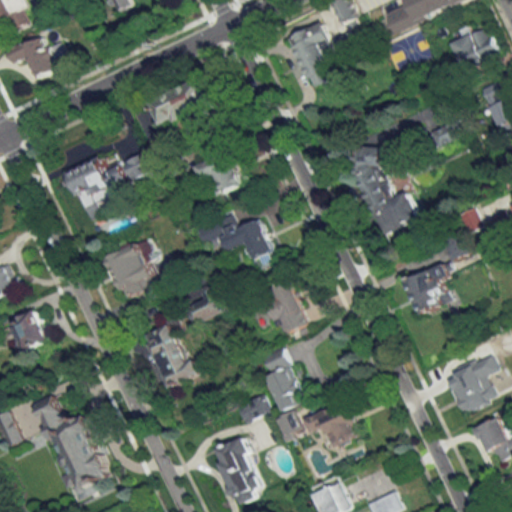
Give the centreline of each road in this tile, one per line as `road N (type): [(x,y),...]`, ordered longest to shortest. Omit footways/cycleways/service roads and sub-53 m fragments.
road 1 (residential): [(462,511),(213,0)]
road 2 (residential): [(184,511),(0,132)]
road 3 (residential): [(0,137),(281,0)]
